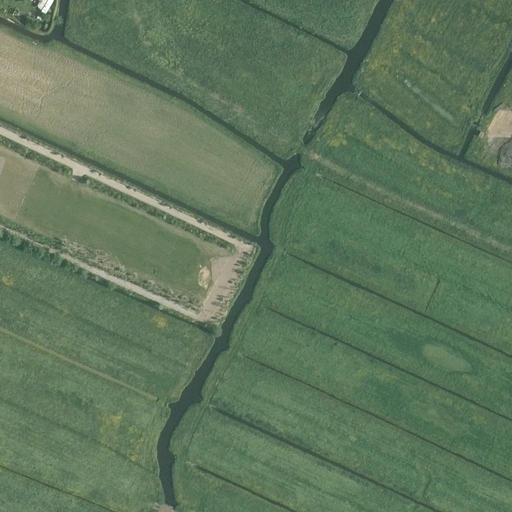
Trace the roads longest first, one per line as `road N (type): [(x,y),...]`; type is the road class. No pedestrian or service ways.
road 1 (track): [(413,184),(335,150),(314,154),(277,261),(194,432),(278,467)]
road 2 (track): [(150,200),(0,128)]
